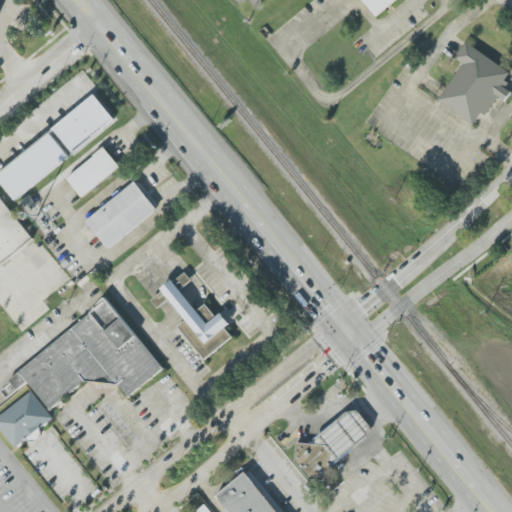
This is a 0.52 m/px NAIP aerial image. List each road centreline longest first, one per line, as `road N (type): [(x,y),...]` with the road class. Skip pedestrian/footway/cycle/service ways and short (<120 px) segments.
road 1 (tertiary): [(340,320),(107,511)]
road 2 (primary): [(475,489),(340,320)]
road 3 (tertiary): [(355,338),(511,215)]
road 4 (primary): [(242,202),(135,76)]
road 5 (tertiary): [(153,511),(273,406)]
road 6 (primary): [(340,320),(242,202)]
road 7 (tertiary): [(511,171),(419,258)]
